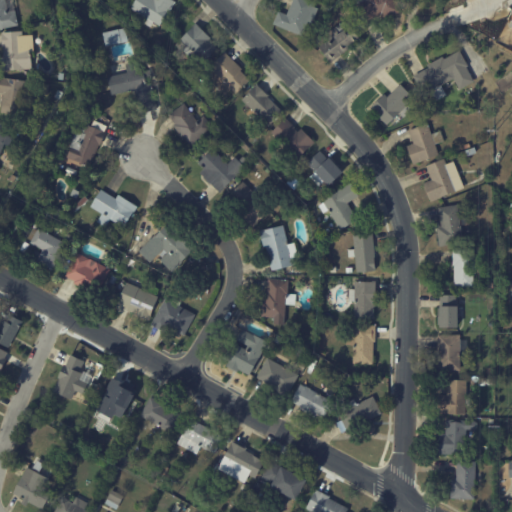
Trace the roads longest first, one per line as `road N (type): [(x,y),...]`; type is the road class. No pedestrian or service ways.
road 1 (residential): [(403,497),(408,246),(396,202),(379,164),(332,105),(231,0)]
road 2 (tertiary): [(0,275),(430,511)]
road 3 (residential): [(187,376),(234,283),(233,261),(227,241),(140,153)]
road 4 (residential): [(0,455),(60,309)]
road 5 (residential): [(332,105),(455,18)]
